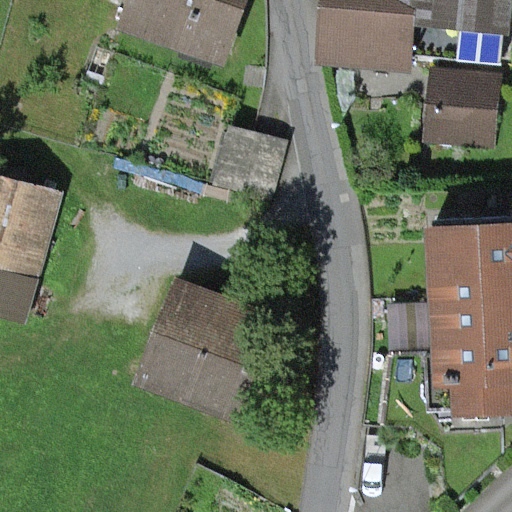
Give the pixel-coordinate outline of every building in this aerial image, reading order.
[(262,0),(132,0),(119,34),(232,78),(262,0)] [(511,0),(341,0),(338,70),(432,74),(434,36),(511,39),(511,0)] [(69,213),(0,190),(0,280),(41,295),(69,213)] [(511,230),(419,240),(439,429),(511,421),(511,230)] [(290,319),(178,283),(142,392),(255,428),(290,319)]
